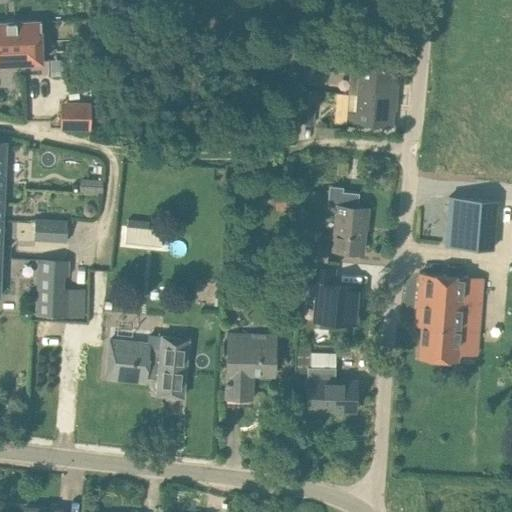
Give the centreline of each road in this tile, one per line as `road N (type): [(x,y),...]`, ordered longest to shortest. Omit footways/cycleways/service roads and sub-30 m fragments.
road 1 (residential): [(373,511),(427,0)]
road 2 (tertiary): [(366,511),(314,491),(0,449)]
